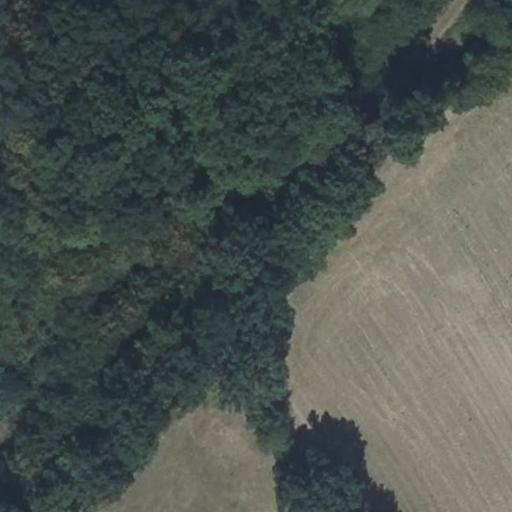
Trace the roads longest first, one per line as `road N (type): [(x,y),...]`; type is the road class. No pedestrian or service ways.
road 1 (track): [(51,511),(357,140),(500,0)]
road 2 (track): [(0,177),(91,205),(357,140)]
